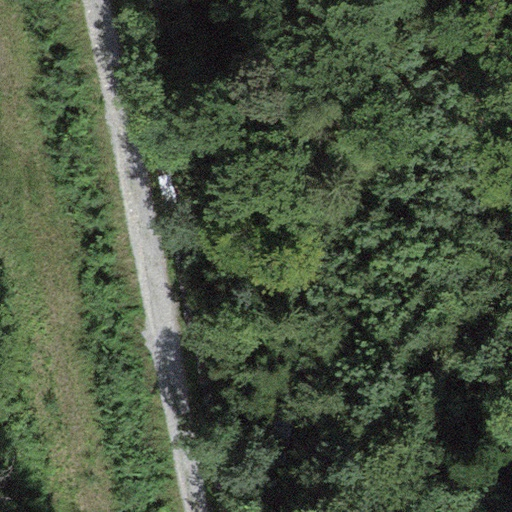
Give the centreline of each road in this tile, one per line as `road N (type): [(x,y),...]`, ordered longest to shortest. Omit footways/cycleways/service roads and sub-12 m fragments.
road 1 (track): [(88,0),(187,511)]
road 2 (track): [(372,314),(290,454),(266,511)]
road 3 (track): [(372,314),(511,331)]
